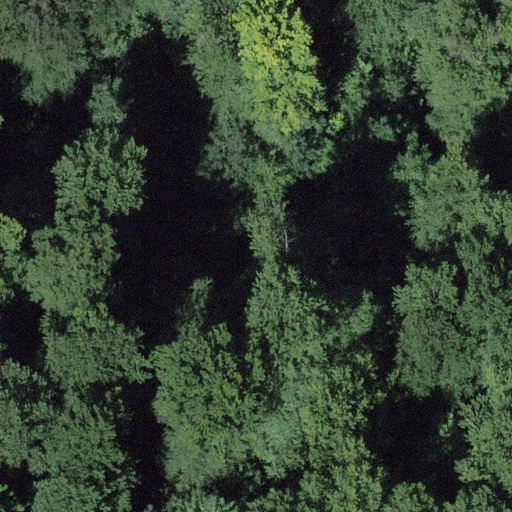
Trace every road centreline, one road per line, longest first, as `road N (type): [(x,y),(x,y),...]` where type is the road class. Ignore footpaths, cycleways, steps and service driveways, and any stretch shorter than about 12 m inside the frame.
road 1 (track): [(511,169),(437,196),(269,225),(0,194)]
road 2 (track): [(511,322),(225,275),(163,254),(103,208)]
